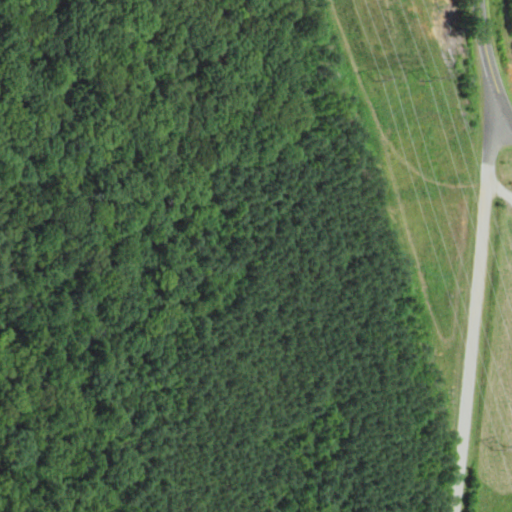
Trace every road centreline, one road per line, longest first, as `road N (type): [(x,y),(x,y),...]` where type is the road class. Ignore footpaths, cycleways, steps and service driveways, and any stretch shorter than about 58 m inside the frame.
road 1 (residential): [(454,511),(488,164),(504,101)]
road 2 (tertiary): [(511,117),(478,0)]
